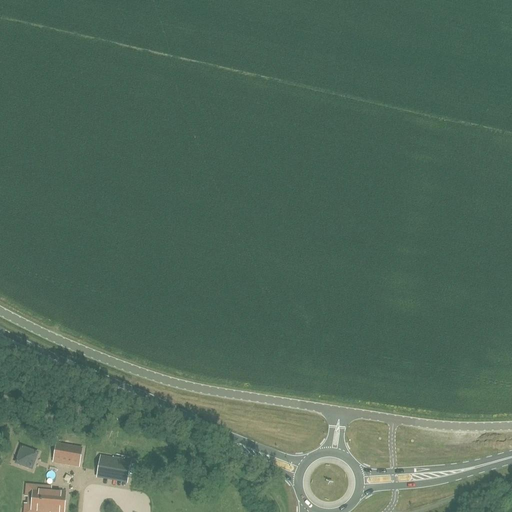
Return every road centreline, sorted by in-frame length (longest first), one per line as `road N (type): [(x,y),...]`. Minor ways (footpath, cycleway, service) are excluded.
road 1 (unclassified): [(339,411),(164,380),(0,312)]
road 2 (primary): [(301,472),(0,335)]
road 3 (unclassified): [(511,425),(443,426),(339,411)]
road 4 (primary): [(511,456),(464,470),(359,480)]
